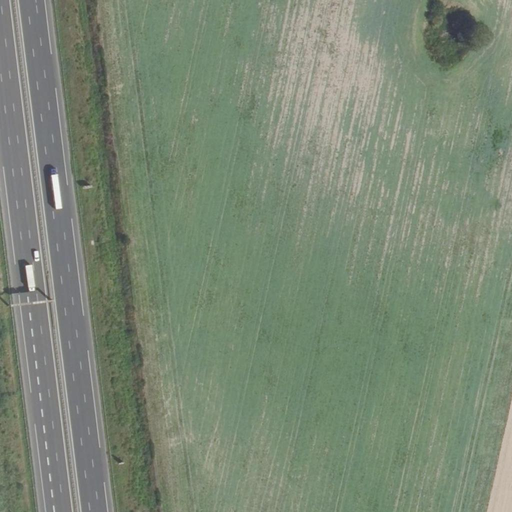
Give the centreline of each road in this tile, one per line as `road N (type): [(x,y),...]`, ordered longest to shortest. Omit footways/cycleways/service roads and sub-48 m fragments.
road 1 (motorway): [(94,511),(32,0)]
road 2 (motorway): [(0,31),(60,511)]
